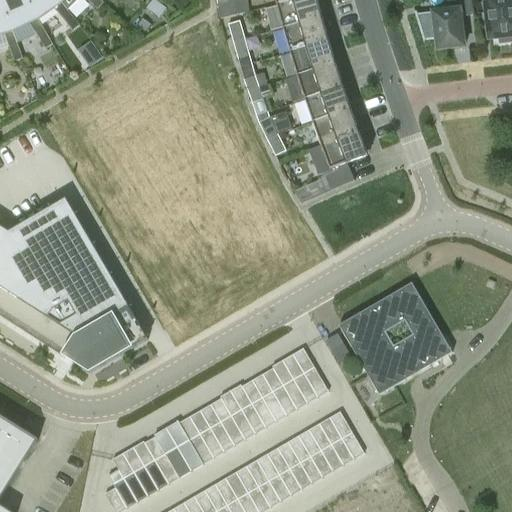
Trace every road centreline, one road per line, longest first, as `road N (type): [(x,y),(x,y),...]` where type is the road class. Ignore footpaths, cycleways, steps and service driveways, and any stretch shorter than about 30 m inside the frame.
road 1 (unclassified): [(0,371),(65,413),(114,407),(443,216)]
road 2 (residential): [(443,216),(397,100)]
